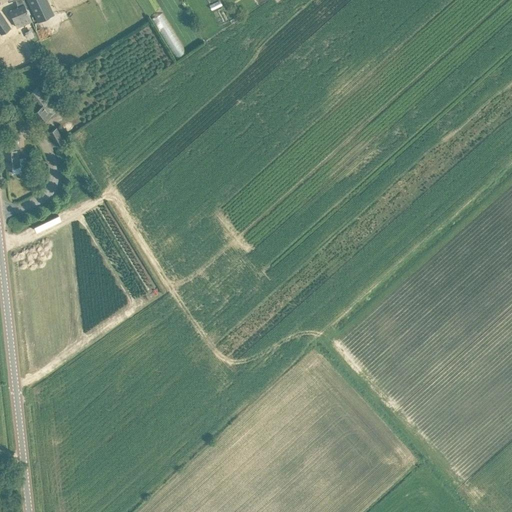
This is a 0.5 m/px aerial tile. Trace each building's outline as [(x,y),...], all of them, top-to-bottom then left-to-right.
[(15,0),(17,7),(9,10),(17,27),(31,20),(22,0),(15,0)] [(26,0),(37,22),(54,14),(47,0),(26,0)] [(162,11),(153,17),(177,56),(186,51),(162,11)] [(0,30),(1,33),(10,28),(0,12),(0,30)] [(31,113),(39,124),(51,115),(50,114),(59,107),(52,98),(48,101),(37,86),(30,92),(34,96),(31,98),(34,102),(36,100),(41,106),(31,113)] [(64,140),(58,129),(56,127),(48,132),(55,145),(64,140)] [(5,166),(11,166),(12,166),(12,173),(23,172),(22,164),(19,164),(16,139),(2,140),(5,166)]
